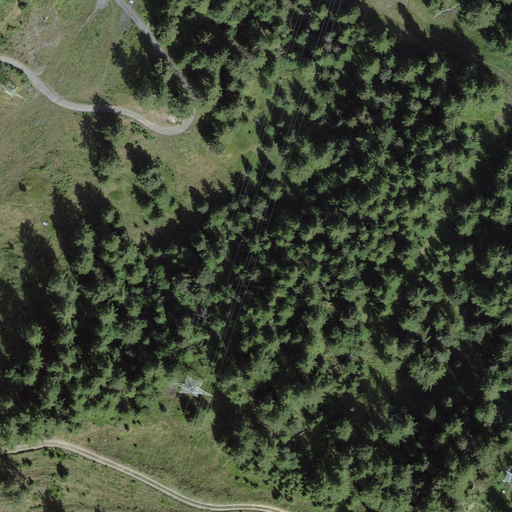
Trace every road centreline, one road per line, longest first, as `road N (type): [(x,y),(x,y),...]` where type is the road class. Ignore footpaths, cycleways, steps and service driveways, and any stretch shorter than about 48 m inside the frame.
road 1 (track): [(120,0),(195,98),(198,110),(181,130),(64,105),(0,62)]
road 2 (track): [(0,452),(64,448),(199,505),(271,511)]
